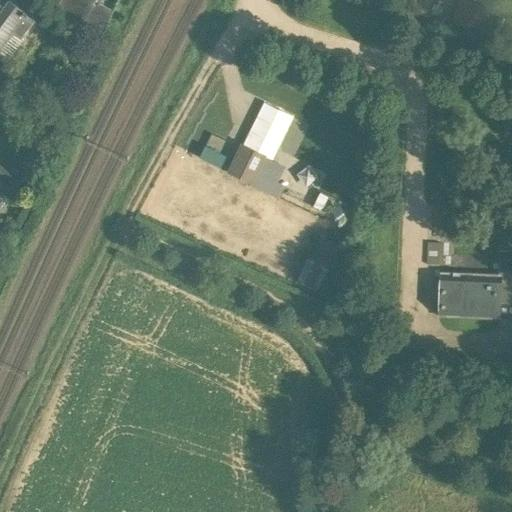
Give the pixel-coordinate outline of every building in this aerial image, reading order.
[(60,0),(55,9),(81,27),(95,0),(60,0)] [(43,33),(32,24),(34,21),(10,2),(4,11),(0,8),(0,49),(1,49),(13,33),(21,39),(14,49),(25,57),(43,33)] [(480,33),(490,7),(478,3),(469,29),(480,33)] [(348,24),(345,38),(383,47),(386,33),(348,24)] [(52,89),(50,103),(63,105),(66,91),(52,89)] [(227,172),(252,184),(266,156),(242,144),(227,172)] [(228,157),(207,146),(201,158),(222,169),(228,157)] [(328,197),(320,193),(313,207),(321,211),(328,197)] [(332,240),(347,247),(351,239),(336,232),(332,240)] [(341,246),(328,240),(317,262),(331,269),(341,246)] [(439,244),(431,244),(426,243),(425,265),(438,266),(439,244)] [(511,273),(511,252),(499,252),(498,272),(511,273)] [(439,273),(438,317),(497,319),(498,275),(439,273)]
